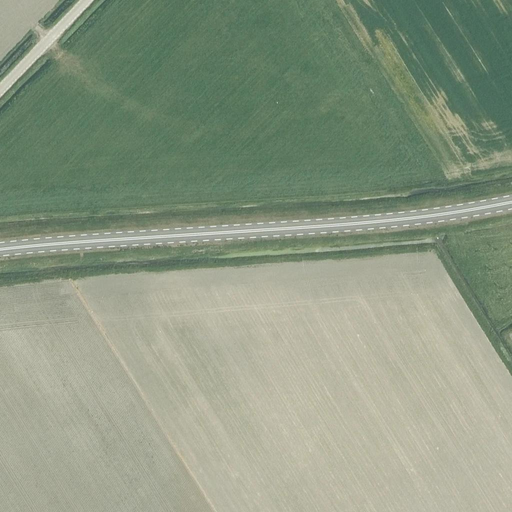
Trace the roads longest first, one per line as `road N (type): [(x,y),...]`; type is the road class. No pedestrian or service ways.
road 1 (secondary): [(0,249),(444,213),(511,199)]
road 2 (unclassified): [(0,89),(86,0)]
